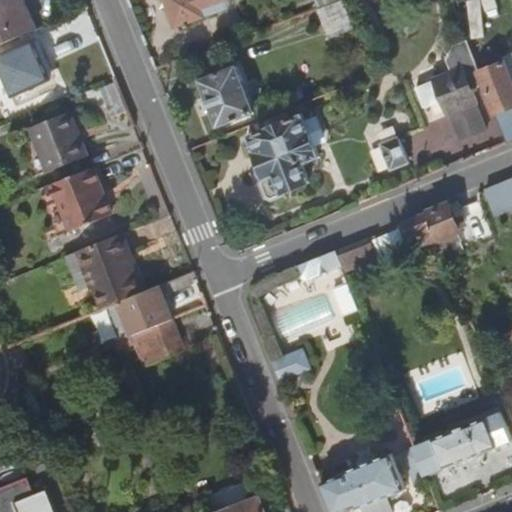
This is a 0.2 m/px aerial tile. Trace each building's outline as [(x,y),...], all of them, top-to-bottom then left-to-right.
[(7,0),(0,3),(0,46),(37,30),(23,0),(7,0)] [(218,0),(167,0),(177,27),(187,24),(188,27),(191,26),(190,22),(207,16),(222,10),(218,0)] [(355,28),(344,1),(319,11),(330,38),(355,28)] [(52,80),(35,42),(0,57),(0,65),(14,97),(52,80)] [(511,58),(504,62),(480,72),(497,114),(509,143),(511,142),(511,58)] [(237,66),(201,81),(220,127),(249,115),(250,117),(252,116),(251,114),(256,112),(237,66)] [(451,114),(462,141),(488,131),(477,103),(478,102),(465,69),(436,81),(450,114),(451,114)] [(118,81),(102,87),(114,117),(130,111),(118,81)] [(288,111),(249,127),(253,135),(249,136),(266,178),(265,179),(263,183),(268,197),(273,199),(287,193),(287,192),(311,183),(304,164),(321,158),(313,137),(324,132),(318,116),(306,121),(303,115),(291,120),(288,111)] [(71,112),(32,128),(49,173),(89,157),(71,112)] [(393,169),(410,162),(401,138),(384,145),(383,146),(392,168),(393,169)] [(95,167),(52,184),(71,230),(114,213),(95,167)] [(511,179),(486,190),(497,216),(511,210),(511,179)] [(449,205),(429,213),(443,248),(462,240),(459,231),(460,230),(449,205)] [(439,239),(429,213),(405,223),(411,237),(420,232),(425,244),(439,239)] [(126,233),(120,235),(131,264),(137,262),(126,233)] [(131,264),(120,235),(67,256),(82,293),(96,287),(104,308),(143,293),(131,264)] [(370,237),(338,250),(347,272),(356,269),(359,277),(367,273),(364,266),(379,259),(370,237)] [(343,264),(338,250),(299,266),(303,277),(308,279),(343,264)] [(199,283),(195,272),(169,283),(173,293),(199,283)] [(344,314),(360,307),(351,284),(335,291),(344,314)] [(173,317),(161,286),(122,302),(133,332),(173,317)] [(133,332),(122,302),(112,306),(124,336),(133,332)] [(185,348),(173,317),(133,332),(124,336),(116,339),(120,348),(136,342),(144,364),(185,348)] [(274,361),(282,381),(312,369),(304,349),(274,361)] [(376,395),(392,388),(383,364),(367,370),(376,395)] [(436,439),(416,447),(427,475),(446,466),(446,467),(500,445),(499,445),(511,439),(502,413),(489,419),(489,418),(436,440),(436,439)] [(416,481),(427,476),(427,475),(416,447),(415,446),(404,450),(416,481)] [(323,484),(334,511),(343,511),(358,506),(359,508),(362,507),(364,511),(394,511),(389,496),(407,489),(392,453),(378,459),(376,455),(371,452),(360,457),(357,462),(359,466),(344,472),(345,475),(323,484)] [(215,490),(219,506),(249,500),(246,484),(215,490)] [(266,511),(261,497),(223,511),(266,511)]
